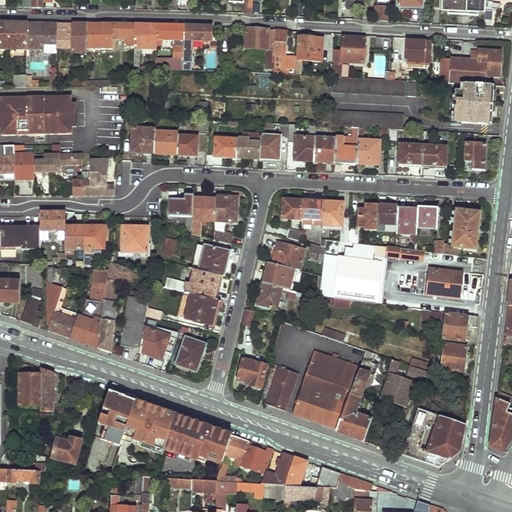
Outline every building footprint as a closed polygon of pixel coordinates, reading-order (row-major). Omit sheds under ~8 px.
[(355,10),(354,0),(346,0),(346,10),(355,10)] [(391,7),(391,1),(381,0),(379,0),(378,0),(377,1),(377,7),(376,7),(374,21),(389,21),(389,7),(391,7)] [(486,14),(486,0),(442,0),(442,12),(448,12),(448,14),(479,16),(479,14),(486,14)] [(486,0),(486,14),(485,19),(492,20),(493,9),(499,9),(500,4),(493,3),(492,0),(486,0)] [(0,49),(28,50),(28,23),(12,22),(0,22),(0,49)] [(58,24),(42,23),(28,23),(28,50),(44,51),(44,46),(53,46),(53,51),(58,51),(58,48),(58,24)] [(72,51),(73,25),(65,24),(58,24),(58,48),(65,49),(66,57),(72,58),(72,51)] [(87,48),(88,24),(81,24),(73,24),(73,25),(72,51),(87,52),(87,48)] [(135,47),(135,25),(125,25),(101,24),(88,24),(87,48),(112,49),(113,36),(127,36),(127,47),(135,47)] [(157,46),(158,25),(147,25),(135,25),(135,47),(157,48),(157,46)] [(185,46),(186,26),(171,25),(158,25),(157,46),(161,46),(162,39),(175,39),(174,46),(185,46)] [(213,41),(213,27),(199,26),(186,26),(185,46),(184,59),(183,72),(191,71),(192,58),(190,57),(190,54),(192,54),(193,40),(213,41)] [(273,50),(274,30),(263,30),(247,29),(246,48),(269,49),(273,50)] [(284,74),(287,31),(277,30),(276,50),(274,70),(274,74),(284,74)] [(323,55),(323,39),(300,37),(297,74),(302,75),(304,54),(323,55)] [(364,63),(366,38),(344,37),(343,51),(334,50),(333,76),(338,77),(339,62),(364,63)] [(433,56),(434,45),(431,44),(431,42),(407,40),(406,61),(429,62),(430,56),(433,56)] [(500,78),(501,52),(479,50),(479,51),(473,51),(472,60),(489,61),(489,77),(500,78)] [(183,72),(184,59),(156,59),(155,73),(183,72)] [(489,77),(489,61),(472,60),(453,59),(453,60),(442,59),(440,83),(475,85),(488,86),(489,77)] [(134,74),(134,67),(131,66),(127,81),(86,81),(86,86),(130,85),(132,75),(134,74)] [(27,76),(27,75),(18,75),(18,88),(27,87),(27,76)] [(42,87),(42,83),(39,83),(39,81),(32,81),(32,76),(27,76),(27,87),(42,87)] [(405,96),(406,81),(393,80),(389,80),(386,80),(338,77),(333,76),(332,76),(331,91),(405,96)] [(416,96),(417,83),(409,83),(408,96),(416,96)] [(491,105),(492,86),(488,86),(475,85),(474,104),(491,105)] [(71,97),(0,98),(0,128),(0,137),(71,136),(72,128),(78,128),(74,117),(76,104),(72,104),(71,97)] [(490,124),(491,105),(474,104),(473,123),(490,124)] [(403,130),(404,115),(325,111),(324,126),(337,127),(353,128),(359,128),(363,128),(381,129),(388,129),(403,130)] [(209,133),(209,120),(201,120),(200,132),(209,133)] [(289,124),(280,124),(279,137),(282,137),(288,137),(289,124)] [(296,138),(297,125),(289,124),(288,137),(296,138)] [(316,138),(316,126),(309,125),(309,133),(311,133),(310,138),(296,138),(295,161),(314,162),(316,138)] [(156,131),(156,129),(134,128),(132,152),(155,153),(156,131)] [(357,164),(358,146),(358,140),(358,137),(359,128),(353,128),(353,138),(336,137),(336,140),(336,145),(335,163),(357,164)] [(388,129),(381,129),(380,139),(388,139),(388,129)] [(179,136),(179,132),(156,131),(155,153),(178,154),(179,136)] [(262,133),(243,132),(243,138),(239,138),(238,140),(237,158),(260,159),(261,136),(262,133)] [(474,141),(474,134),(459,133),(458,141),(474,141)] [(198,150),(199,138),(179,136),(178,154),(191,155),(191,149),(198,150)] [(280,160),(282,137),(279,137),(261,136),(260,159),(280,160)] [(336,145),(336,140),(316,138),(314,162),(335,163),(336,145)] [(237,158),(238,140),(216,139),(215,150),(222,151),(222,157),(237,158)] [(379,165),(380,141),(358,140),(358,146),(357,164),(379,165)] [(0,174),(15,174),(16,145),(6,145),(6,144),(0,144),(0,174)] [(485,170),(486,145),(467,144),(465,162),(472,163),(472,169),(485,170)] [(34,159),(34,154),(25,154),(24,145),(16,145),(15,174),(15,180),(35,179),(35,172),(34,159)] [(422,163),(423,146),(400,145),(399,165),(410,166),(410,163),(422,163)] [(446,168),(447,147),(423,146),(422,163),(435,164),(435,167),(446,168)] [(83,164),(83,153),(46,154),(46,159),(34,159),(35,172),(61,172),(61,164),(83,164)] [(111,153),(92,153),(93,172),(83,172),(83,179),(83,196),(103,196),(103,177),(106,177),(105,169),(107,169),(111,153)] [(103,177),(103,196),(114,195),(114,177),(106,177),(103,177)] [(83,196),(83,179),(73,179),(72,196),(83,196)] [(194,197),(194,195),(186,195),(186,200),(171,199),(171,216),(187,218),(186,234),(192,235),(194,197)] [(215,221),(216,196),(208,196),(207,197),(194,197),(192,235),(201,238),(202,221),(215,221)] [(236,222),(238,197),(216,196),(215,221),(236,222)] [(302,219),(303,200),(290,200),(290,205),(284,205),(284,217),(302,219)] [(322,220),(323,202),(303,200),(302,219),(302,223),(314,223),(314,220),(322,220)] [(350,222),(350,217),(343,216),(343,203),(323,202),(322,220),(322,225),(341,227),(341,242),(349,243),(350,222)] [(377,231),(378,205),(371,204),(370,209),(359,208),(358,223),(350,222),(349,243),(358,244),(359,228),(367,228),(367,230),(377,231)] [(398,207),(398,206),(378,205),(377,231),(384,231),(385,225),(397,226),(398,207)] [(437,228),(439,207),(418,206),(418,212),(417,223),(432,224),(432,228),(437,228)] [(417,223),(418,212),(408,211),(408,208),(398,207),(397,226),(396,235),(408,236),(408,234),(417,234),(417,223)] [(476,250),(480,212),(457,209),(452,244),(446,244),(445,254),(461,256),(462,248),(476,250)] [(66,226),(66,212),(53,212),(40,212),(41,226),(41,239),(49,240),(49,232),(58,232),(59,239),(66,239),(66,226)] [(225,231),(226,223),(217,223),(217,231),(225,231)] [(41,239),(41,226),(1,226),(1,248),(21,248),(21,249),(41,250),(41,239)] [(86,227),(66,226),(66,239),(65,253),(74,253),(74,249),(85,249),(86,227)] [(106,227),(86,227),(85,249),(85,253),(84,265),(89,265),(90,253),(92,253),(93,249),(105,249),(106,227)] [(148,253),(149,228),(123,227),(122,253),(148,253)] [(301,241),(302,232),(290,229),(287,238),(301,241)] [(227,244),(231,245),(234,235),(215,230),(214,241),(227,244)] [(172,256),(175,242),(167,240),(163,254),(172,256)] [(300,270),(305,250),(279,243),(274,263),(288,267),(295,269),(300,270)] [(444,243),(436,243),(435,253),(443,254),(444,243)] [(325,250),(326,248),(321,247),(313,244),(311,251),(318,253),(317,261),(324,262),(325,256),(325,250)] [(340,258),(325,256),(324,262),(322,275),(322,277),(320,296),(335,298),(350,300),(383,304),(388,257),(420,261),(424,258),(425,252),(416,251),(396,249),(376,246),(354,244),(353,249),(345,248),(344,253),(347,253),(346,258),(344,257),(340,257),(340,258)] [(206,247),(198,245),(192,269),(194,269),(199,271),(206,247)] [(224,277),(230,252),(206,246),(206,247),(199,271),(222,276),(224,277)] [(65,253),(58,253),(58,257),(53,257),(52,261),(65,262),(65,257),(65,253)] [(0,270),(10,271),(10,263),(0,262),(0,270)] [(132,271),(132,269),(110,262),(108,279),(107,279),(106,284),(102,319),(116,321),(118,302),(115,302),(117,291),(115,291),(117,280),(136,282),(139,273),(132,271)] [(288,267),(274,263),(269,262),(263,284),(282,289),(286,290),(290,291),(295,269),(288,267)] [(42,290),(42,264),(26,264),(27,285),(33,288),(42,290)] [(184,281),(191,283),(194,269),(192,269),(187,268),(184,281)] [(151,284),(184,292),(216,300),(222,276),(199,271),(194,269),(191,283),(184,281),(153,274),(151,284)] [(460,298),(463,273),(431,269),(428,294),(460,298)] [(107,279),(108,271),(94,270),(93,283),(106,284),(107,279)] [(0,302),(12,303),(14,281),(0,280),(0,302)] [(50,325),(48,330),(71,338),(78,316),(75,320),(54,311),(64,288),(53,284),(48,282),(48,325),(50,325)] [(78,316),(71,338),(99,348),(102,319),(106,284),(93,283),(91,301),(88,300),(80,317),(78,316)] [(277,309),(282,289),(263,284),(258,304),(277,309)] [(42,294),(42,290),(33,288),(22,321),(32,325),(35,316),(35,314),(37,310),(42,294)] [(146,316),(150,294),(132,290),(129,296),(122,345),(141,349),(146,316)] [(291,299),(293,292),(290,291),(286,290),(285,297),(291,299)] [(212,325),(218,301),(216,300),(184,292),(184,295),(192,297),(187,318),(212,325)] [(350,300),(335,298),(333,306),(349,308),(350,300)] [(452,303),(430,300),(429,310),(430,310),(447,313),(451,313),(452,303)] [(163,318),(164,312),(150,308),(149,315),(163,318)] [(251,327),(255,312),(246,309),(243,325),(251,327)] [(422,326),(428,327),(430,310),(429,310),(424,310),(422,326)] [(430,310),(428,327),(444,330),(443,338),(465,341),(467,326),(476,328),(478,317),(468,316),(467,317),(447,314),(447,313),(430,310)] [(38,327),(41,319),(35,316),(32,325),(38,327)] [(164,354),(170,336),(147,328),(149,317),(146,316),(141,349),(141,352),(150,355),(152,350),(164,354)] [(111,353),(116,321),(102,319),(99,348),(111,353)] [(348,337),(325,329),(323,336),(345,344),(348,337)] [(186,337),(176,365),(197,372),(206,344),(186,337)] [(460,346),(460,344),(445,341),(442,368),(463,371),(466,347),(460,346)] [(337,429),(360,368),(315,351),(294,414),(337,429)] [(373,364),(376,354),(366,351),(360,368),(337,429),(336,432),(365,441),(373,418),(356,412),(370,374),(371,375),(372,375),(374,375),(375,373),(378,366),(373,364)] [(425,372),(428,364),(412,359),(410,363),(409,366),(425,372)] [(261,389),(267,366),(243,360),(238,380),(252,383),(251,386),(261,389)] [(395,377),(401,363),(392,360),(387,375),(390,376),(382,398),(407,406),(414,384),(395,377)] [(427,382),(430,373),(425,372),(409,366),(406,375),(427,382)] [(286,414),(299,376),(279,368),(265,407),(286,414)] [(41,407),(41,411),(53,411),(53,403),(54,403),(54,373),(41,369),(41,374),(41,407)] [(20,374),(20,407),(41,407),(41,374),(30,374),(30,373),(23,373),(23,374),(20,374)] [(511,396),(498,390),(495,412),(491,446),(503,452),(509,443),(511,437),(511,396)] [(113,396),(108,395),(101,416),(108,419),(104,427),(102,433),(110,437),(107,443),(119,448),(123,436),(134,405),(123,401),(124,398),(119,396),(116,396),(114,396),(113,396)] [(134,405),(123,436),(133,440),(154,448),(154,447),(164,451),(164,450),(195,461),(195,460),(204,463),(207,456),(223,462),(225,455),(232,436),(175,416),(162,411),(161,414),(148,409),(149,407),(135,402),(134,405)] [(463,436),(464,425),(419,408),(402,455),(416,460),(420,448),(422,443),(422,440),(418,440),(421,432),(422,433),(426,423),(429,424),(430,421),(437,424),(428,451),(424,462),(440,468),(461,452),(463,436)] [(98,425),(104,427),(108,419),(101,416),(98,425)] [(232,436),(225,455),(237,459),(235,466),(240,468),(241,466),(248,446),(249,442),(232,436)] [(0,469),(8,470),(8,456),(8,438),(1,438),(0,438),(0,469)] [(52,459),(75,465),(81,442),(71,439),(70,443),(57,440),(52,459)] [(265,473),(274,450),(267,448),(266,453),(251,447),(248,446),(241,466),(265,475),(265,473)] [(428,451),(420,448),(416,460),(424,463),(424,462),(428,451)] [(265,475),(261,484),(264,485),(269,485),(276,485),(285,486),(295,458),(284,454),(276,477),(265,473),(265,475)] [(8,456),(8,470),(36,472),(36,464),(14,462),(14,456),(8,456)] [(36,464),(36,472),(40,472),(45,473),(49,458),(36,458),(36,464)] [(285,486),(299,488),(308,462),(295,458),(285,486)] [(284,500),(284,507),(289,508),(289,500),(320,501),(320,506),(319,509),(322,509),(329,509),(329,495),(330,487),(336,487),(341,474),(323,468),(321,474),(315,489),(309,488),(299,488),(285,486),(284,500)] [(31,485),(40,485),(40,472),(36,472),(8,470),(7,482),(7,484),(17,484),(17,482),(31,482),(31,485)] [(315,472),(309,488),(315,489),(321,474),(315,472)] [(336,496),(336,500),(346,500),(346,498),(347,488),(347,487),(350,477),(341,474),(336,487),(336,496)] [(134,482),(133,495),(141,496),(141,494),(142,477),(136,477),(137,481),(134,482)] [(151,481),(151,478),(142,477),(141,494),(148,494),(148,481),(151,481)] [(355,489),(365,491),(368,484),(350,477),(347,487),(355,489)] [(167,485),(167,491),(172,491),(172,488),(192,489),(192,480),(167,479),(167,485)] [(192,489),(191,492),(217,494),(217,482),(216,482),(192,480),(192,489)] [(216,511),(235,511),(236,508),(231,508),(230,511),(222,511),(225,511),(226,494),(237,494),(237,491),(237,483),(235,483),(217,482),(217,494),(216,511)] [(237,483),(237,491),(255,491),(255,499),(264,499),(264,485),(261,484),(237,483)] [(276,485),(276,499),(284,500),(285,486),(276,485)] [(347,488),(346,498),(354,498),(354,496),(355,489),(347,487),(347,488)] [(110,511),(135,511),(135,508),(118,507),(119,488),(111,488),(110,511)] [(355,489),(354,496),(378,498),(378,492),(365,491),(355,489)] [(141,496),(140,511),(148,511),(149,494),(148,494),(141,494),(141,496)] [(353,511),(372,511),(373,501),(354,500),(353,511)] [(418,501),(415,507),(418,508),(416,511),(426,511),(427,511),(431,511),(431,506),(418,501)]
